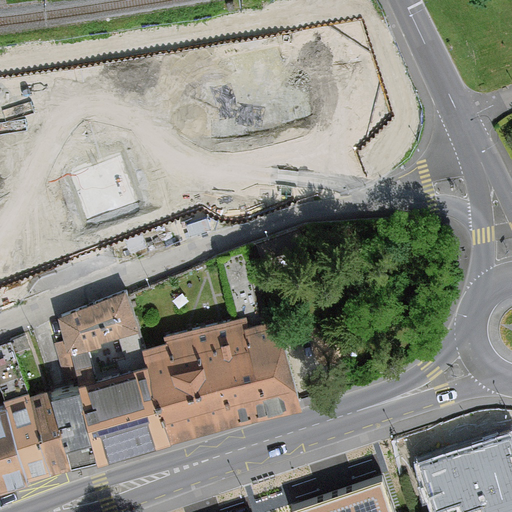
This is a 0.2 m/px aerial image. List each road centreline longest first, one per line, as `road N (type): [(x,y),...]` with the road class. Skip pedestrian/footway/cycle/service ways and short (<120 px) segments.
road 1 (secondary): [(479,362),(398,397),(46,511)]
road 2 (residential): [(0,327),(295,214),(381,200)]
road 3 (secondary): [(401,0),(458,117)]
